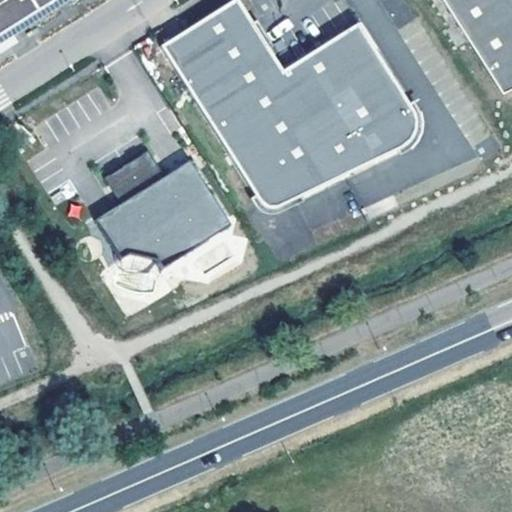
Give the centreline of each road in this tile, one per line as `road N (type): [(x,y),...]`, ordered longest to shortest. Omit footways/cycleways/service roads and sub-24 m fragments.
road 1 (secondary): [(71,511),(511,320)]
road 2 (residential): [(144,0),(0,91)]
